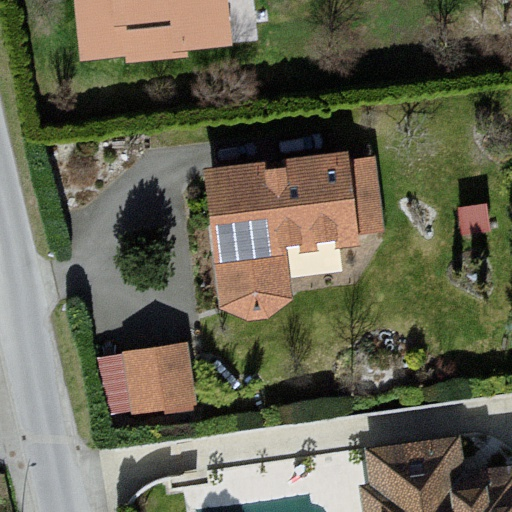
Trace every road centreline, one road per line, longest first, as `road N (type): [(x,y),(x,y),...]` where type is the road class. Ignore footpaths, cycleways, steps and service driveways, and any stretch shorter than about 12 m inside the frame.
road 1 (unknown): [(47,459),(511,429)]
road 2 (residential): [(0,244),(60,511)]
